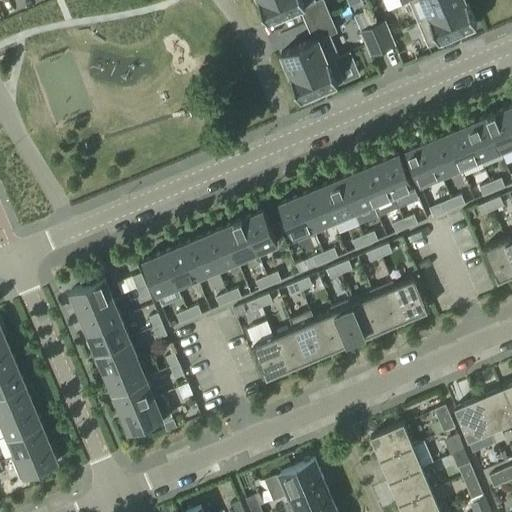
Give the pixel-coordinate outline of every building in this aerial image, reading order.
[(258,0),(267,21),(300,8),(306,23),(329,13),(323,0),(258,0)] [(399,0),(401,3),(408,0),(417,20),(464,0),(399,0)] [(464,0),(417,20),(428,44),(476,24),(465,0),(464,0)] [(313,38),(280,52),(290,74),(334,56),(335,58),(339,56),(331,37),(329,33),(337,30),(329,13),(306,23),(313,38)] [(384,20),(372,25),(382,48),(394,43),(384,20)] [(372,25),(361,30),(371,53),(382,48),(372,25)] [(290,74),(300,98),(344,80),(335,58),(334,56),(290,74)] [(511,122),(506,107),(486,116),(501,153),(511,148),(511,122)] [(486,116),(465,124),(479,157),(498,149),(500,153),(501,153),(486,116)] [(465,124),(445,133),(459,165),(479,157),(465,124)] [(445,133),(425,141),(441,178),(442,178),(440,173),(459,165),(445,133)] [(425,141),(405,150),(421,187),(441,178),(425,141)] [(399,152),(379,161),(393,194),(413,185),(399,152)] [(379,161),(359,169),(372,202),(393,194),(379,161)] [(359,169),(338,178),(354,215),(355,215),(353,210),(372,202),(359,169)] [(500,176),(489,181),(493,190),(504,185),(500,176)] [(338,178),(318,186),(334,223),(354,215),(338,178)] [(489,181),(479,185),(482,194),(493,190),(489,181)] [(318,186),(298,195),(314,232),(334,223),(318,186)] [(461,193),(449,198),(453,207),(464,202),(461,193)] [(298,195),(278,203),(294,240),(314,232),(298,195)] [(499,195),(488,200),(491,209),(503,204),(499,195)] [(449,198),(439,202),(443,211),(453,207),(449,198)] [(488,200),(477,204),(481,213),(491,209),(488,200)] [(263,209),(243,218),(257,251),(276,242),(263,209)] [(413,213),(402,218),(405,226),(417,222),(413,213)] [(243,218),(223,226),(237,259),(257,251),(243,218)] [(402,218),(392,222),(395,231),(405,226),(402,218)] [(223,226),(203,235),(216,268),(237,259),(223,226)] [(373,230),(362,234),(366,243),(377,238),(373,230)] [(511,233),(503,237),(511,258),(511,233)] [(362,234),(352,239),(355,247),(366,243),(362,234)] [(203,235),(182,243),(196,276),(216,268),(203,235)] [(511,272),(511,258),(503,237),(483,246),(497,279),(511,272)] [(388,242),(376,247),(380,255),(391,251),(388,242)] [(182,243),(162,252),(176,284),(196,276),(182,243)] [(334,246),(322,251),(326,260),(337,255),(334,246)] [(376,247),(366,251),(370,260),(380,255),(376,247)] [(322,251),(312,255),(316,264),(326,260),(322,251)] [(162,252),(141,260),(155,293),(176,284),(162,252)] [(348,259),(336,263),(340,272),(352,267),(348,259)] [(336,263),(326,268),(330,276),(340,272),(336,263)] [(277,270),(266,275),(269,284),(281,279),(277,270)] [(139,272),(130,276),(135,287),(144,283),(139,272)] [(82,285),(70,290),(79,310),(111,296),(103,276),(94,280),(92,275),(80,280),(82,285)] [(266,275),(255,279),(259,288),(269,284),(266,275)] [(308,275),(297,280),(300,289),(312,284),(308,275)] [(393,283),(407,316),(427,308),(413,275),(393,283)] [(407,316),(393,283),(392,279),(371,288),(387,325),(407,316)] [(297,280),(286,284),(290,293),(300,289),(297,280)] [(144,283),(135,287),(139,298),(149,294),(144,283)] [(237,287),(226,291),(230,300),(241,296),(237,287)] [(387,325),(371,288),(351,296),(366,333),(387,325)] [(226,291),(215,296),(219,305),(230,300),(226,291)] [(268,292),(257,297),(261,306),(272,301),(268,292)] [(111,296),(79,310),(87,330),(120,316),(111,296)] [(366,333),(351,296),(330,305),(332,309),(346,342),(366,333)] [(257,297),(247,301),(250,310),(261,306),(257,297)] [(197,303),(186,308),(190,317),(201,312),(197,303)] [(186,308),(176,313),(179,321),(190,317),(186,308)] [(327,350),(314,317),(310,308),(288,317),(292,326),(306,359),(327,350)] [(346,342),(332,309),(314,317),(327,350),(346,342)] [(156,311),(147,315),(152,326),(161,322),(156,311)] [(120,316),(87,330),(95,350),(96,350),(128,336),(120,316)] [(161,322),(152,326),(156,337),(166,334),(161,322)] [(306,359),(292,326),(272,334),(286,367),(306,359)] [(286,367),(272,334),(252,343),(266,375),(286,367)] [(128,336),(96,350),(104,370),(137,356),(128,336)] [(6,340),(0,342),(0,366),(15,360),(6,340)] [(173,351),(164,355),(168,366),(178,362),(173,351)] [(137,356),(104,370),(112,390),(145,377),(137,356)] [(15,360),(0,366),(0,390),(23,380),(15,360)] [(178,362),(168,366),(173,377),(182,374),(178,362)] [(145,377),(112,390),(121,411),(154,397),(153,395),(145,377)] [(23,380),(0,390),(0,413),(32,401),(23,380)] [(511,381),(499,387),(511,418),(511,381)] [(187,382),(178,385),(183,396),(192,392),(187,382)] [(511,418),(499,387),(477,396),(490,428),(511,418)] [(153,421),(171,413),(162,392),(153,395),(154,397),(121,411),(129,431),(141,426),(143,431),(155,425),(153,421)] [(477,396),(454,405),(458,415),(468,437),(471,446),(473,449),(495,440),(493,436),(490,428),(477,396)] [(32,401),(0,413),(0,417),(7,435),(40,421),(32,401)] [(445,403),(433,408),(443,430),(454,425),(445,403)] [(172,417),(163,421),(166,429),(169,428),(176,425),(172,417)] [(402,420),(369,434),(379,456),(412,442),(402,420)] [(7,435),(15,453),(16,455),(49,441),(40,421),(7,435)] [(11,455),(20,477),(33,471),(35,476),(47,471),(45,466),(57,461),(49,441),(16,455),(15,453),(11,455)] [(412,442),(379,456),(388,479),(421,465),(412,442)] [(314,456),(276,473),(284,493),(323,477),(314,456)] [(469,461),(458,466),(462,475),(467,488),(471,497),(473,502),(484,497),(482,492),(478,483),(473,471),(469,461)] [(511,464),(488,474),(493,486),(511,477),(511,464)] [(421,465),(388,479),(398,501),(430,487),(421,465)] [(292,511),(295,511),(332,497),(323,477),(284,493),(292,511)] [(430,487),(398,501),(402,511),(433,511),(440,509),(430,487)] [(254,492),(246,496),(250,508),(259,504),(254,492)] [(337,511),(332,497),(295,511),(337,511)] [(473,502),(469,503),(472,511),(490,511),(487,503),(484,497),(473,502)] [(239,499),(230,503),(233,511),(240,511),(243,511),(239,499)] [(209,511),(205,502),(182,511),(209,511)]
